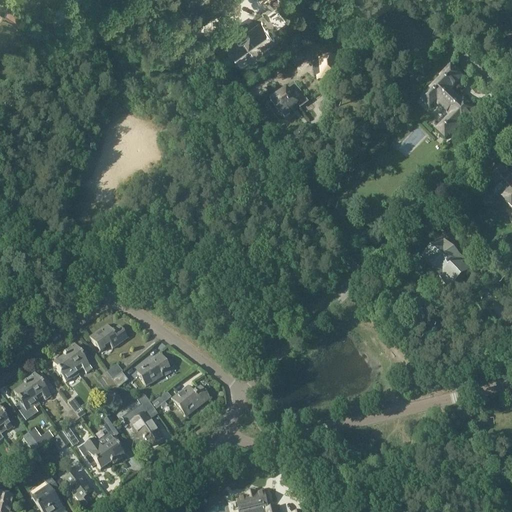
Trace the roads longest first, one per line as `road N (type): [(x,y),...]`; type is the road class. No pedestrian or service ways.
road 1 (residential): [(355,277),(304,195),(151,0)]
road 2 (tertiary): [(224,431),(274,441),(511,382)]
road 3 (residential): [(0,378),(112,301),(237,395)]
road 4 (residential): [(355,277),(511,129)]
road 5 (residential): [(237,395),(355,277)]
